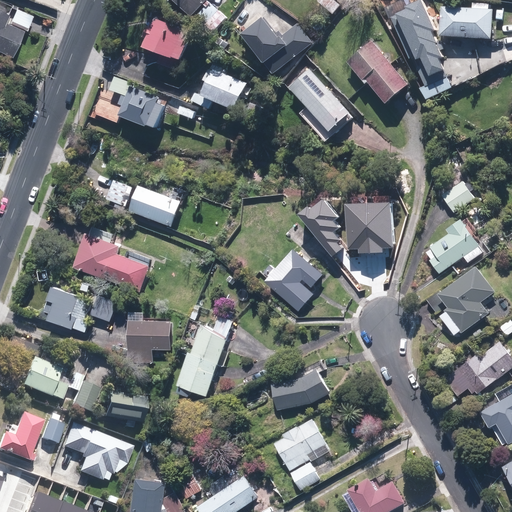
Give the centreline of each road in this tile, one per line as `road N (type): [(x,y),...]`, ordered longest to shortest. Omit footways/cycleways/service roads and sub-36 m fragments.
road 1 (residential): [(0,249),(94,0)]
road 2 (residential): [(382,323),(391,357),(476,511)]
